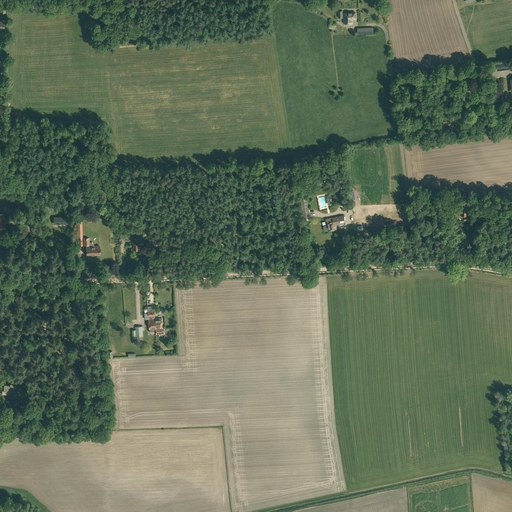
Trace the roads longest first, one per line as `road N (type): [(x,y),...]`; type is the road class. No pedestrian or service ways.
road 1 (track): [(511,271),(446,263),(0,281)]
road 2 (unknown): [(415,265),(384,26)]
